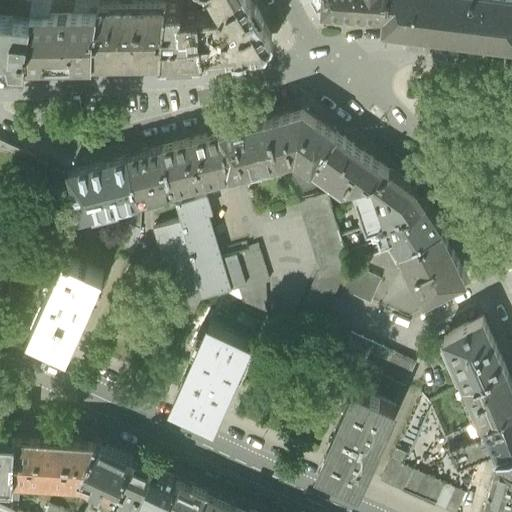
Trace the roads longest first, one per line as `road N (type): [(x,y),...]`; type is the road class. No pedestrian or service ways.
road 1 (tertiary): [(0,354),(348,511)]
road 2 (residential): [(0,88),(278,71),(317,60)]
road 3 (residential): [(317,60),(428,160),(511,298)]
road 4 (residential): [(317,60),(408,52),(511,65)]
